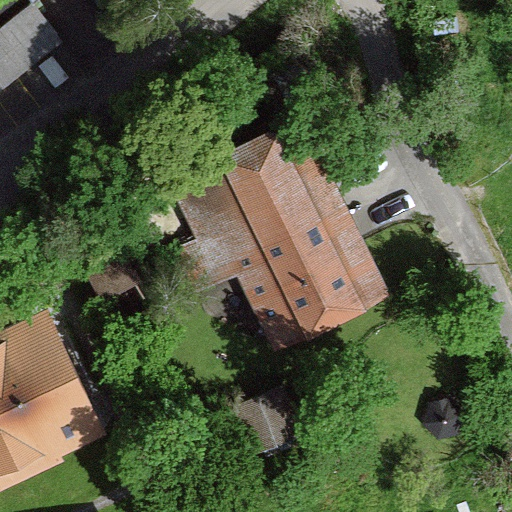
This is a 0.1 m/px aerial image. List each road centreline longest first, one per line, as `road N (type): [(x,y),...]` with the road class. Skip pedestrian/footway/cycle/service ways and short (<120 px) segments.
road 1 (unclassified): [(344,0),(511,341)]
road 2 (residential): [(0,180),(234,0)]
